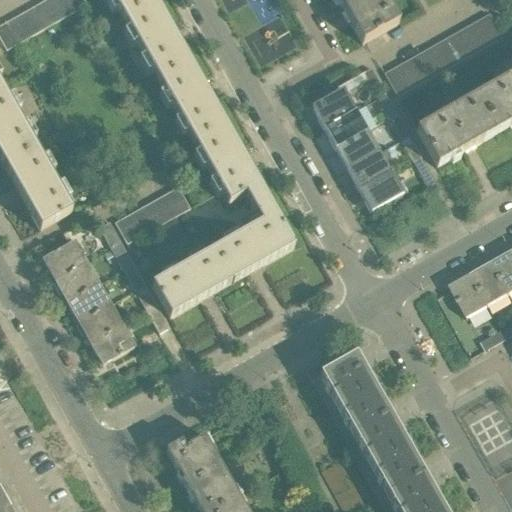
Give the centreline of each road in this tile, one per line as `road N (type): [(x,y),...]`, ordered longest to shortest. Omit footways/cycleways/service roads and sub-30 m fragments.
road 1 (residential): [(102,455),(369,304)]
road 2 (residential): [(369,304),(256,105)]
road 3 (residential): [(102,455),(0,272)]
road 4 (residential): [(369,304),(511,223)]
road 5 (residential): [(493,511),(429,400)]
road 6 (residential): [(256,105),(196,0)]
